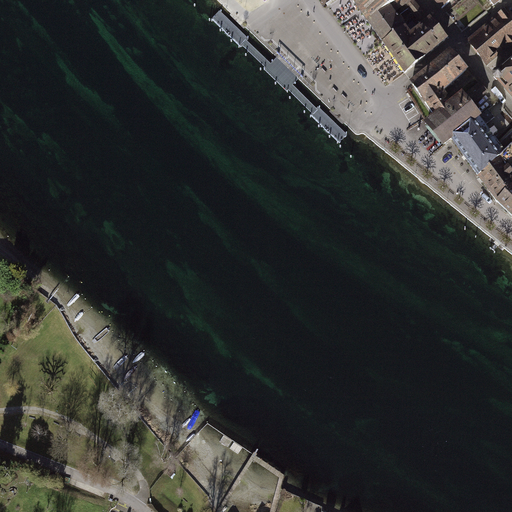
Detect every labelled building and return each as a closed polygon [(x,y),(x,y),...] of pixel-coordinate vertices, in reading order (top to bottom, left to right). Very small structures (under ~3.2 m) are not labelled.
[(407,6),(413,2),(412,0),(354,0),(352,1),(353,2),(366,21),(382,42),(402,27),(391,12),(395,10),(399,14),(408,7),(407,6)] [(406,19),(419,8),(417,6),(404,17),(406,19)] [(494,17),(467,40),(485,63),(486,63),(511,40),(511,19),(504,9),(494,17)] [(382,42),(403,72),(424,56),(430,51),(444,39),(428,20),(418,28),(415,24),(406,31),(403,28),(402,27),(382,42)] [(465,69),(449,51),(430,66),(410,82),(434,117),(450,104),(441,91),(464,70),(465,69)] [(511,60),(496,75),(495,76),(495,77),(496,78),(496,79),(505,88),(505,89),(511,97),(511,60)] [(425,123),(442,144),(450,137),(471,120),(477,115),(468,104),(475,99),(486,90),(478,83),(462,96),(461,95),(450,104),(434,117),(425,123)] [(477,115),(471,120),(477,129),(493,117),(486,109),(477,115)] [(477,129),(471,120),(450,137),(477,176),(511,142),(511,130),(497,145),(502,151),(497,156),(477,129)] [(511,163),(511,142),(477,176),(495,201),(511,183),(511,177),(506,169),(511,163)] [(511,183),(495,201),(511,216),(511,183)]
